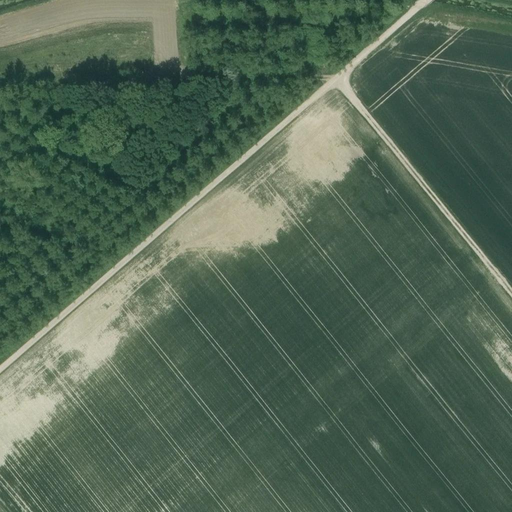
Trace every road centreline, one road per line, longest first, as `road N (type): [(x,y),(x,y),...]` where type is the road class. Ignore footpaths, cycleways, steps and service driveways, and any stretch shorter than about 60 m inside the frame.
road 1 (unclassified): [(336,80),(0,370)]
road 2 (track): [(511,296),(336,80),(422,5)]
